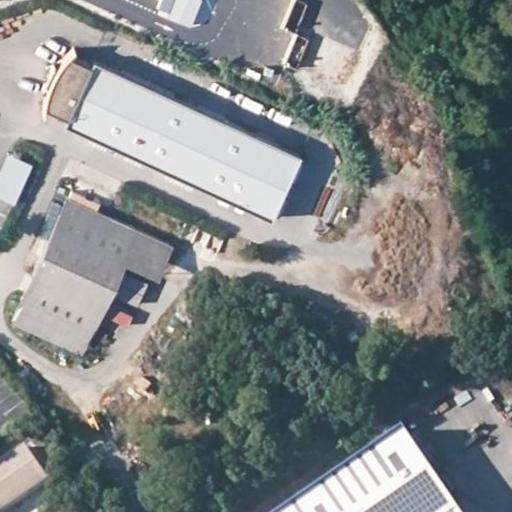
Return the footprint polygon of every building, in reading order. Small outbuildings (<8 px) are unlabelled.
[(283,62),(344,87),(359,51),(298,25),(283,62)] [(302,156),(96,60),(93,66),(72,56),(68,61),(64,67),(59,73),(56,80),(53,86),(51,93),(49,100),(48,108),(69,118),(66,124),(273,219),(302,156)] [(31,164),(8,155),(0,174),(0,197),(15,204),(31,164)] [(79,352),(121,259),(135,228),(68,198),(11,322),(79,352)] [(169,244),(135,228),(121,259),(154,273),(169,244)] [(351,261),(343,271),(366,289),(374,279),(351,261)] [(459,511),(405,434),(289,511),(459,511)] [(29,447),(0,466),(0,511),(1,511),(51,480),(29,447)]
